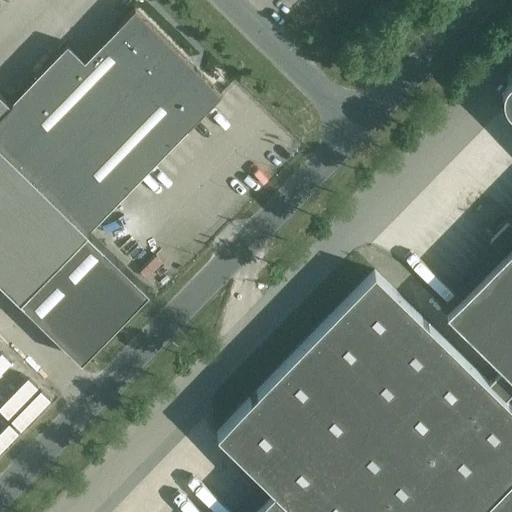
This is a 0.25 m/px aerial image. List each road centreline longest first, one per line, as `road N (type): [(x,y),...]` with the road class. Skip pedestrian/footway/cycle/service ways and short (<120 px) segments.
road 1 (unclassified): [(359,127),(0,497)]
road 2 (unclassified): [(359,127),(227,0)]
road 3 (unclassified): [(484,0),(359,127)]
